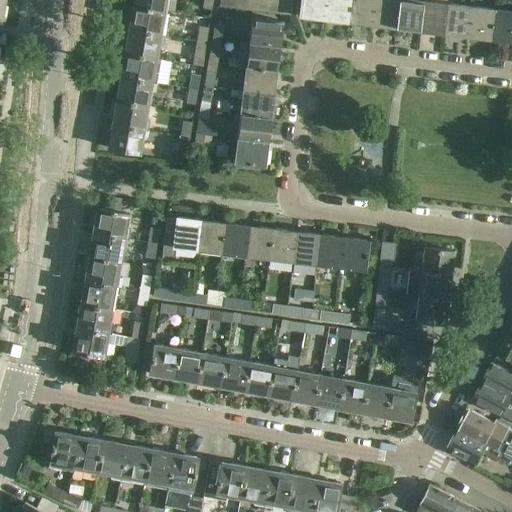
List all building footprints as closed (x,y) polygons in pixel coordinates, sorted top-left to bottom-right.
[(133,0),(132,6),(164,11),(165,0),(133,0)] [(212,0),(203,0),(202,8),(211,10),(212,0)] [(231,8),(232,0),(220,0),(220,7),(231,8)] [(232,0),(231,8),(243,10),(244,0),(232,0)] [(255,11),(256,0),(244,0),(243,10),(255,11)] [(256,0),(255,11),(267,13),(268,0),(256,0)] [(268,0),(267,13),(279,14),(280,0),(268,0)] [(280,0),(279,14),(291,16),(292,0),(280,0)] [(300,0),(299,16),(323,19),(325,0),(300,0)] [(325,0),(323,19),(347,22),(349,0),(325,0)] [(349,0),(347,22),(371,25),(374,0),(349,0)] [(374,0),(371,25),(395,28),(398,0),(374,0)] [(398,0),(395,28),(419,31),(422,0),(419,0),(398,0)] [(419,31),(443,34),(447,3),(432,2),(432,0),(422,0),(419,31)] [(443,34),(467,37),(470,6),(447,3),(443,34)] [(132,6),(128,30),(164,36),(166,26),(161,25),(164,11),(132,6)] [(467,37),(491,40),(494,9),(470,6),(467,37)] [(491,40),(511,42),(511,11),(494,9),(491,40)] [(249,43),(278,46),(281,22),(252,18),(249,43)] [(212,38),(221,39),(223,26),(215,25),(212,38)] [(196,41),(205,43),(207,29),(198,27),(196,41)] [(128,30),(124,53),(156,58),(158,45),(162,46),(164,36),(128,30)] [(221,39),(212,38),(210,54),(218,55),(221,39)] [(205,43),(196,41),(193,55),(202,57),(205,43)] [(275,70),(278,46),(249,43),(241,42),(238,65),(246,66),(275,70)] [(124,53),(120,77),(155,83),(157,73),(153,72),(156,58),(124,53)] [(273,94),(275,70),(246,66),(243,90),(273,94)] [(204,86),(213,88),(213,87),(229,90),(230,81),(214,78),(215,74),(206,73),(204,86)] [(188,88),(197,90),(199,75),(190,74),(188,88)] [(120,77),(116,100),(147,106),(150,92),(154,93),(155,83),(120,77)] [(213,88),(204,86),(201,101),(210,103),(213,88)] [(197,90),(188,88),(185,102),(194,104),(197,90)] [(270,118),(273,94),(243,90),(240,114),(270,118)] [(116,100),(111,124),(147,130),(149,120),(145,120),(147,106),(116,100)] [(267,141),(270,118),(240,114),(237,138),(267,141)] [(196,132),(205,134),(207,121),(198,120),(196,132)] [(179,136),(188,137),(191,122),(182,121),(179,136)] [(147,130),(111,124),(107,148),(139,154),(141,139),(145,140),(147,130)] [(205,134),(196,132),(193,148),(202,150),(203,143),(204,143),(206,141),(212,141),(213,137),(205,136),(205,134)] [(188,137),(179,136),(177,150),(186,151),(188,137)] [(267,141),(237,138),(234,162),(264,166),(267,141)] [(92,233),(128,239),(130,229),(126,228),(128,214),(97,209),(92,233)] [(197,250),(200,220),(177,217),(175,233),(164,231),(161,255),(174,256),(175,247),(197,250)] [(197,250),(220,253),(224,223),(200,220),(197,250)] [(220,253),(244,256),(248,226),(224,223),(220,253)] [(244,256),(268,259),(272,229),(248,226),(244,256)] [(147,242),(156,244),(158,229),(149,227),(147,242)] [(296,232),(272,229),(268,259),(292,262),(296,232)] [(292,262),(316,265),(319,235),(296,232),(292,262)] [(92,233),(88,256),(120,262),(122,247),(126,248),(128,239),(92,233)] [(316,265),(340,268),(343,238),(319,235),(316,265)] [(343,238),(340,268),(364,271),(367,241),(343,238)] [(156,244),(147,242),(144,257),(154,258),(156,244)] [(378,267),(387,268),(391,268),(394,244),(381,243),(378,267)] [(420,272),(450,275),(453,250),(423,247),(420,272)] [(88,256),(84,280),(119,286),(121,276),(117,276),(120,262),(88,256)] [(387,268),(378,267),(376,291),(385,292),(387,268)] [(408,271),(406,294),(417,295),(447,298),(450,275),(420,272),(408,271)] [(139,290),(148,291),(150,276),(141,275),(139,290)] [(84,280),(80,304),(111,309),(114,295),(118,296),(119,286),(84,280)] [(154,287),(153,296),(176,299),(190,301),(191,291),(177,289),(154,287)] [(148,291),(139,290),(136,304),(145,305),(148,291)] [(191,291),(190,301),(203,303),(205,293),(191,291)] [(385,292),(376,291),(372,326),(397,330),(399,318),(382,316),(385,292)] [(447,298),(417,295),(415,319),(445,323),(447,298)] [(237,307),(239,298),(225,296),(224,306),(237,307)] [(239,298),(237,307),(251,309),(253,300),(239,298)] [(285,314),(286,304),(272,302),(271,312),(285,314)] [(80,304),(76,327),(111,333),(113,324),(109,323),(111,309),(80,304)] [(184,307),(161,304),(160,318),(167,319),(168,313),(183,316),(184,307)] [(286,304),(285,314),(298,316),(300,306),(286,304)] [(207,319),(208,311),(184,307),(183,316),(183,322),(187,323),(188,316),(207,319)] [(332,320),(334,311),(320,309),(319,318),(332,320)] [(208,311),(207,319),(222,321),(223,313),(208,311)] [(334,311),(332,320),(348,322),(349,313),(334,311)] [(255,326),(256,317),(243,315),(242,324),(255,326)] [(256,317),(255,326),(270,328),(271,319),(256,317)] [(303,332),(304,323),(290,321),(289,330),(303,332)] [(131,337),(140,339),(142,324),(133,322),(131,337)] [(304,323),(303,332),(321,335),(322,326),(304,323)] [(111,333),(76,327),(71,351),(103,357),(106,342),(109,343),(111,333)] [(350,339),(351,330),(337,328),(336,337),(350,339)] [(351,330),(350,339),(365,340),(364,343),(374,345),(376,333),(351,330)] [(511,333),(508,332),(498,351),(511,357),(511,333)] [(398,345),(399,337),(385,335),(384,343),(398,345)] [(140,339),(131,337),(127,336),(123,361),(135,363),(140,339)] [(399,337),(398,345),(410,347),(409,351),(431,354),(433,341),(399,337)] [(172,378),(178,349),(154,345),(148,374),(172,378)] [(202,353),(178,349),(172,378),(196,383),(202,353)] [(225,358),(202,353),(196,383),(219,387),(225,358)] [(267,396),(290,400),(296,370),(298,358),(287,355),(286,360),(274,358),(273,366),(267,396)] [(249,362),(225,358),(219,387),(243,391),(249,362)] [(273,366),(249,362),(243,391),(267,396),(273,366)] [(511,373),(492,362),(482,381),(511,396),(511,373)] [(320,375),(296,370),(290,400),(314,404),(320,375)] [(343,379),(320,375),(314,404),(338,408),(343,379)] [(367,383),(343,379),(338,408),(361,413),(367,383)] [(511,396),(482,381),(473,400),(511,420),(511,396)] [(390,388),(367,383),(361,413),(385,417),(390,388)] [(390,388),(385,417),(409,421),(414,392),(390,388)] [(468,408),(458,427),(501,450),(503,445),(490,438),(498,424),(468,408)] [(487,444),(458,428),(448,448),(477,463),(480,458),(483,453),(496,459),(508,466),(511,459),(511,457),(500,451),(501,450),(488,444),(487,444)] [(48,467),(72,472),(78,436),(54,432),(48,467)] [(102,441),(78,436),(72,472),(82,474),(83,470),(96,472),(102,441)] [(125,445),(102,441),(96,472),(110,475),(110,479),(119,480),(125,445)] [(149,449),(125,445),(119,480),(129,482),(130,478),(143,481),(149,449)] [(173,453),(149,449),(143,481),(143,484),(166,489),(173,453)] [(197,458),(173,453),(166,489),(176,491),(177,487),(192,489),(197,458)] [(239,498),(245,466),(221,462),(215,493),(216,493),(215,498),(225,500),(226,495),(239,498)] [(268,471),(245,466),(239,498),(253,500),(252,504),(262,506),(268,471)] [(292,475),(268,471),(262,506),(272,508),(273,504),(286,506),(292,475)] [(309,511),(316,479),(292,475),(286,506),(300,509),(299,511),(309,511)] [(309,511),(334,511),(339,483),(316,479),(309,511)] [(429,484),(419,504),(420,504),(416,511),(415,511),(479,511),(480,510),(429,484)] [(64,502),(68,494),(55,488),(51,496),(64,502)] [(68,494),(64,502),(76,508),(80,500),(68,494)] [(19,511),(43,511),(24,503),(19,511)]
